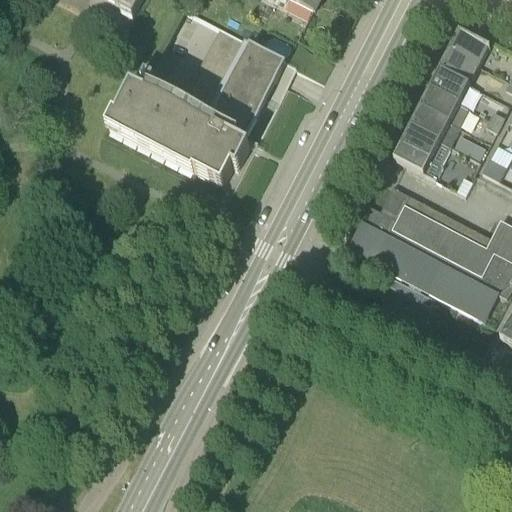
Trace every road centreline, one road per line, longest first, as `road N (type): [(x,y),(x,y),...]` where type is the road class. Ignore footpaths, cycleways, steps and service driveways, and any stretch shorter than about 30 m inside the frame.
road 1 (tertiary): [(213,371),(406,0)]
road 2 (tertiary): [(213,371),(140,511)]
